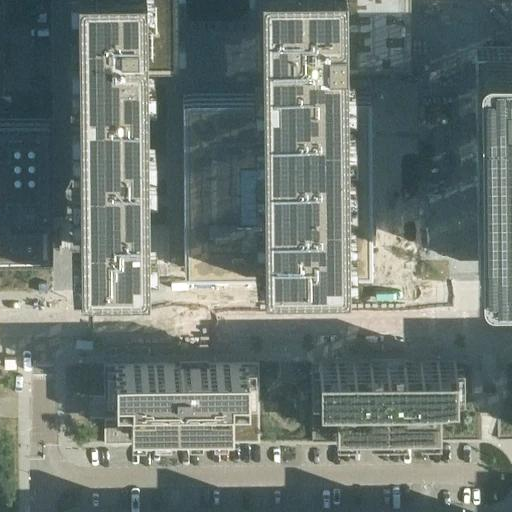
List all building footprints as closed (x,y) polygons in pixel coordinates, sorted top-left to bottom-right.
[(175,0),(73,0),(74,80),(76,272),(146,271),(144,80),(144,55),(176,55),(175,0)] [(510,47),(476,48),(478,256),(511,255),(511,42),(511,43),(510,47)] [(369,91),(182,92),(184,268),(371,266),(369,91)] [(0,257),(50,257),(49,191),(48,122),(0,122),(0,257)] [(511,360),(311,363),(311,440),(511,437),(511,360)] [(259,441),(259,363),(209,363),(180,363),(104,364),(104,396),(104,397),(118,397),(118,403),(118,418),(104,418),(104,420),(104,443),(259,441)]
